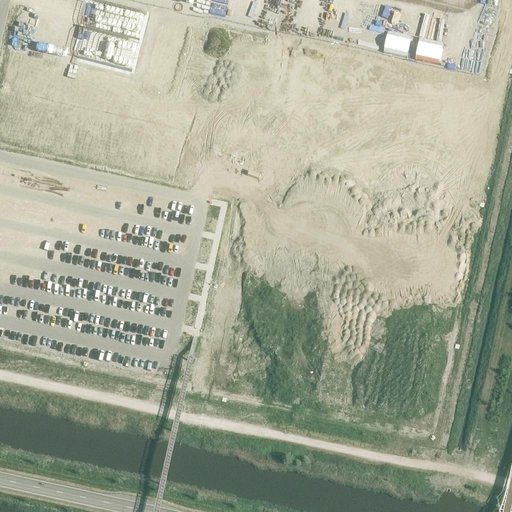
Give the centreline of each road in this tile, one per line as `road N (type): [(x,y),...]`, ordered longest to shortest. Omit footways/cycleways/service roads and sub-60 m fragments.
road 1 (unclassified): [(0,376),(436,467)]
road 2 (unclassified): [(436,467),(511,130)]
road 3 (primary): [(146,511),(0,479)]
